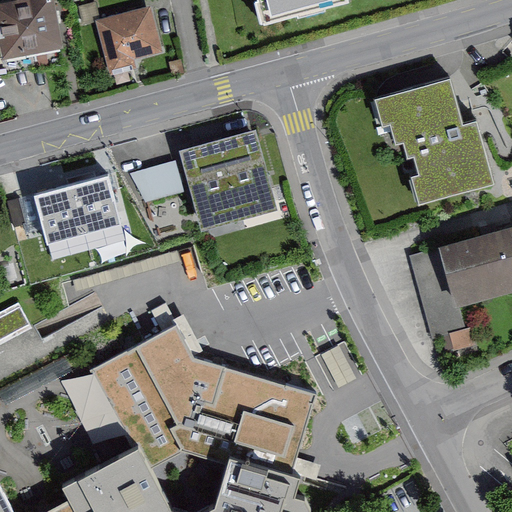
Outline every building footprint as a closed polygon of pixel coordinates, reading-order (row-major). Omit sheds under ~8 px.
[(50,0),(40,0),(0,7),(0,51),(2,64),(61,52),(50,0)] [(255,0),(261,20),(336,0),(255,0)] [(151,7),(97,23),(111,69),(165,53),(151,7)] [(447,83),(372,103),(385,152),(401,147),(418,209),(494,189),(477,124),(460,129),(447,83)] [(254,135),(216,145),(237,224),(275,214),(254,135)] [(201,234),(237,224),(216,145),(180,155),(201,234)] [(141,199),(184,191),(179,159),(135,167),(141,199)] [(108,173),(59,186),(77,250),(126,236),(108,173)] [(511,228),(441,246),(456,304),(511,290),(511,228)] [(20,307),(0,317),(0,344),(32,328),(20,307)] [(176,324),(89,372),(131,450),(138,463),(144,474),(182,453),(170,432),(179,426),(232,439),(228,454),(291,474),(296,457),(315,393),(305,390),(300,376),(282,384),(194,358),(176,324)] [(335,386),(357,376),(342,342),(320,352),(335,386)] [(131,450),(10,509),(11,511),(37,511),(138,463),(131,450)] [(145,511),(128,477),(70,506),(74,511),(312,511),(294,492),(300,477),(291,474),(228,454),(214,503),(227,509),(226,511),(145,511)] [(0,511),(11,511),(10,509),(0,490),(0,511)]
